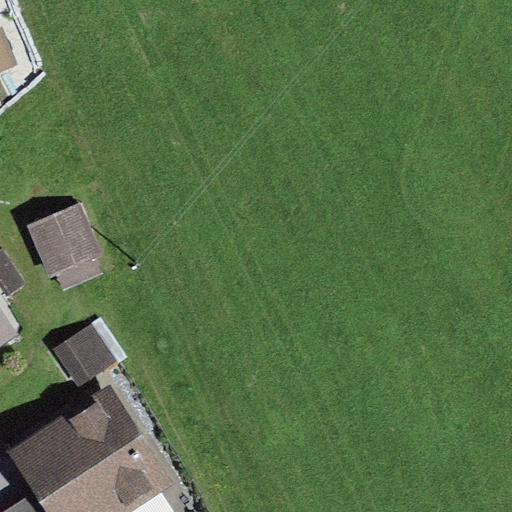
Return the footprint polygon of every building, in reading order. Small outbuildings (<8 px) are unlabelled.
[(4,31),(0,32),(0,74),(19,67),(4,31)] [(85,205),(28,230),(50,280),(57,277),(65,294),(105,277),(98,261),(108,257),(85,205)] [(5,253),(0,256),(0,282),(10,297),(28,285),(5,253)] [(0,312),(0,349),(17,338),(0,312)] [(94,329),(56,355),(81,392),(119,366),(94,329)] [(110,392),(10,459),(36,497),(46,511),(136,511),(174,487),(110,392)] [(46,511),(36,497),(12,511),(46,511)]
